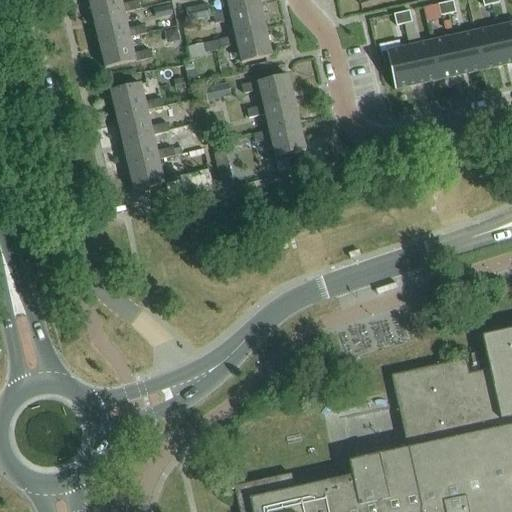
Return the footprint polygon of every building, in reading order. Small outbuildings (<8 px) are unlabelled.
[(87,0),(92,19),(123,12),(123,14),(140,10),(138,2),(121,6),(119,0),(87,0)] [(259,7),(257,0),(208,0),(209,0),(225,0),(228,12),(228,14),(259,7)] [(452,2),(444,4),(447,15),(455,14),(452,2)] [(444,4),(437,6),(439,17),(447,15),(444,4)] [(206,5),(185,9),(188,22),(209,18),(206,5)] [(265,32),(259,7),(228,14),(228,12),(212,16),(215,25),(230,22),(234,37),(234,39),(265,32)] [(92,19),(98,44),(129,37),(129,38),(145,34),(143,26),(127,30),(123,14),(123,12),(92,19)] [(408,12),(401,14),(403,25),(411,23),(408,12)] [(401,14),(393,15),(395,27),(403,25),(401,14)] [(511,23),(494,27),(503,66),(511,63),(511,23)] [(503,66),(494,27),(473,32),(481,71),(503,66)] [(270,57),(265,32),(234,39),(234,37),(218,41),(220,49),(236,46),(240,64),(270,57)] [(473,32),(451,37),(459,76),(481,71),(473,32)] [(129,37),(98,44),(104,69),(134,62),(134,63),(151,59),(149,51),(133,55),(129,38),(129,37)] [(459,76),(451,37),(429,42),(438,81),(459,76)] [(429,42),(407,47),(416,86),(438,81),(429,42)] [(407,47),(384,52),(393,91),(416,86),(407,47)] [(262,108),(293,101),(287,76),(257,83),(257,82),(240,86),(242,94),(258,91),(262,108)] [(110,91),(116,116),(146,109),(146,112),(162,108),(161,100),(144,104),(140,84),(110,91)] [(206,103),(230,97),(227,85),(203,90),(206,103)] [(299,126),(293,101),(262,108),(247,111),(248,118),(264,115),(267,131),(268,133),(299,126)] [(146,109),(116,116),(122,142),(152,134),(153,136),(169,133),(167,124),(150,128),(146,112),(146,109)] [(304,151),(299,126),(268,133),(267,131),(251,135),(253,144),(270,140),(274,158),(304,151)] [(152,134),(122,142),(128,167),(158,159),(158,161),(174,157),(172,149),(156,153),(153,136),(152,134)] [(158,159),(128,167),(134,192),(163,185),(163,186),(180,182),(178,173),(162,177),(158,161),(158,159)] [(511,511),(511,329),(480,337),(488,370),(467,374),(464,360),(390,376),(393,392),(406,450),(347,462),(350,477),(293,490),(290,475),(232,488),(237,511),(511,511)]
